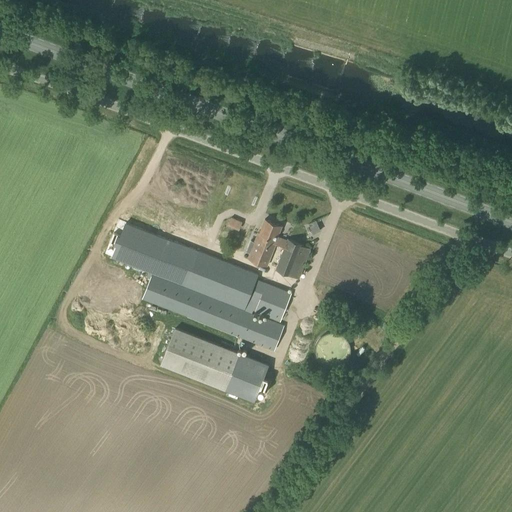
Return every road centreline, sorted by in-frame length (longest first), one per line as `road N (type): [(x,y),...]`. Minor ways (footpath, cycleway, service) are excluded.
road 1 (unclassified): [(511,258),(0,69)]
road 2 (primary): [(511,222),(0,33)]
road 3 (track): [(269,511),(470,243)]
